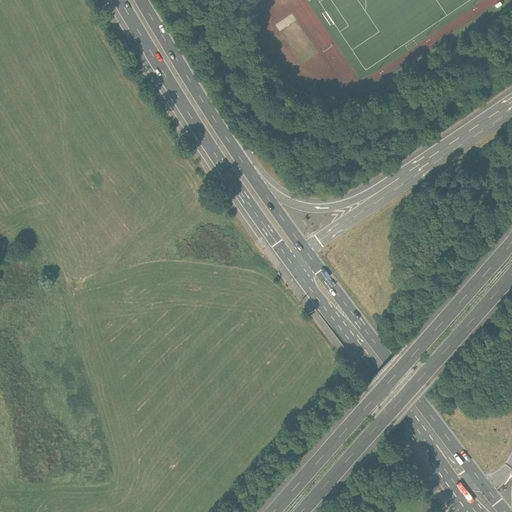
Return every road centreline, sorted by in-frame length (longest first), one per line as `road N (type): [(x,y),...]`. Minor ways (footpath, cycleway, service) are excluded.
road 1 (motorway): [(511,240),(272,511)]
road 2 (motorway): [(302,511),(511,272)]
road 3 (primary): [(120,0),(290,261)]
road 4 (primary): [(264,191),(140,0)]
road 5 (primary): [(356,332),(461,475)]
road 6 (motorway): [(511,103),(374,198)]
